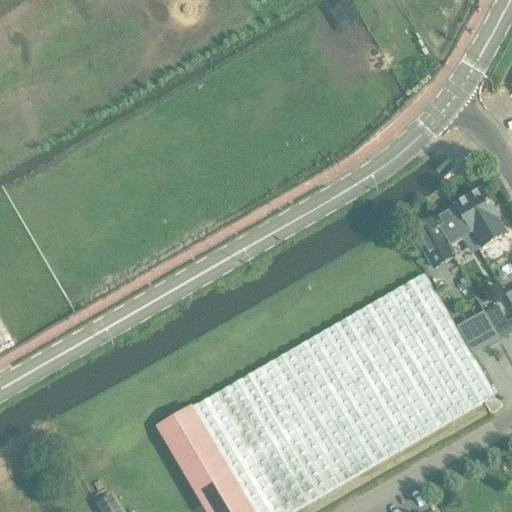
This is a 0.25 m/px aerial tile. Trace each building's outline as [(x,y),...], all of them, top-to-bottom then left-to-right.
[(468,200),(454,209),(464,226),(466,225),(472,236),(473,236),(483,251),(507,237),(480,193),(477,195),(476,193),(467,199),(468,200)] [(454,209),(432,222),(448,251),(455,260),(457,258),(452,249),(472,236),(466,225),(464,226),(454,209)] [(432,222),(413,233),(414,235),(430,262),(431,262),(435,269),(436,271),(455,260),(448,251),(432,222)] [(297,511),(495,398),(425,277),(158,430),(205,511),(297,511)] [(484,314),(494,332),(500,342),(511,335),(511,332),(508,324),(498,308),(485,315),(484,314)] [(484,314),(464,326),(475,344),(482,339),(488,349),(500,342),(494,332),(484,314)] [(101,511),(119,511),(111,498),(98,505),(101,511)]
